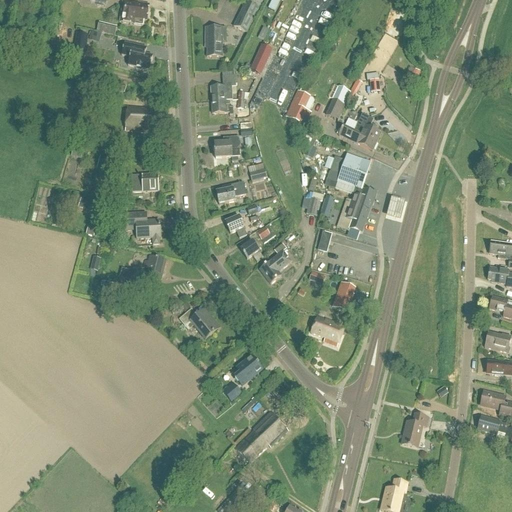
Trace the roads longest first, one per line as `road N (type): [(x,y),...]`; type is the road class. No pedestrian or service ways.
road 1 (tertiary): [(360,414),(319,395),(197,240),(178,0)]
road 2 (residential): [(445,511),(468,342),(472,181)]
road 3 (secondary): [(360,414),(435,134)]
road 4 (secondary): [(476,7),(445,70),(435,134)]
road 5 (secondary): [(435,134),(455,94),(476,7)]
